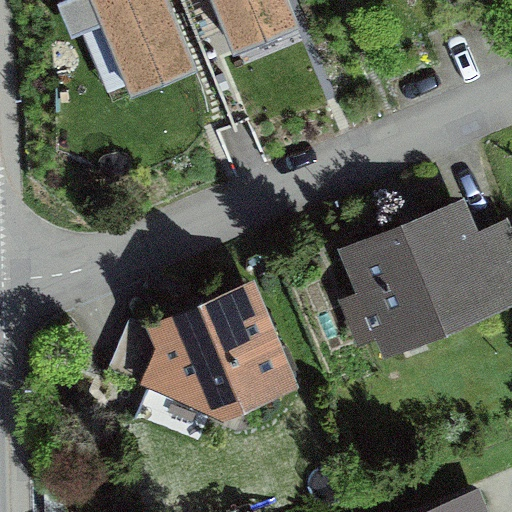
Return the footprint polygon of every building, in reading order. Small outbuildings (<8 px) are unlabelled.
[(69,0),(81,29),(105,19),(129,79),(188,56),(166,0),(213,0),(231,45),(296,19),(289,0),(69,0)] [(470,230),(457,199),(417,216),(346,246),(364,289),(377,284),(400,338),(511,290),(511,257),(496,220),(470,230)] [(166,344),(148,379),(221,406),(287,381),(249,286),(212,301),(157,323),(166,344)] [(491,511),(479,481),(403,511),(491,511)] [(42,490),(42,511),(62,511),(61,490),(42,490)]
